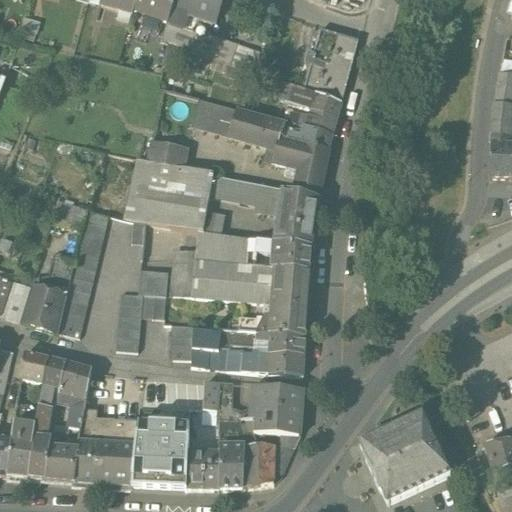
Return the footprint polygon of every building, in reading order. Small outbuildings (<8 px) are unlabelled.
[(135,0),(101,0),(99,10),(130,19),(132,14),(135,0)] [(176,0),(135,0),(132,14),(168,27),(176,0)] [(221,0),(176,0),(168,27),(167,28),(182,33),(186,19),(211,28),(221,0)] [(182,33),(167,28),(161,47),(254,78),(258,65),(262,56),(206,37),(204,40),(182,33)] [(358,44),(319,33),(312,57),(306,56),(302,68),(309,69),(302,93),(340,106),(358,44)] [(494,109),(511,110),(511,66),(502,64),(494,109)] [(283,73),(258,65),(254,78),(284,87),(285,83),(280,81),(283,73)] [(302,93),(287,89),(282,104),(311,113),(310,117),(335,126),(340,106),(302,93)] [(181,171),(191,130),(198,103),(163,94),(147,164),(181,171)] [(236,113),(198,103),(191,130),(228,140),(236,115),(236,113)] [(511,149),(509,149),(511,114),(511,110),(494,109),(491,148),(489,181),(511,181),(511,149)] [(328,154),(296,145),(295,147),(281,143),(285,129),(236,115),(228,140),(266,151),(262,163),(299,174),(293,196),(318,202),(328,154)] [(335,126),(310,117),(309,121),(289,115),(286,127),(290,128),(292,124),(307,127),(306,133),(331,139),(335,126)] [(306,133),(303,132),(301,138),(291,135),(289,143),(296,145),(328,154),(331,139),(306,133)] [(147,164),(137,162),(124,222),(136,225),(141,203),(206,215),(209,196),(212,179),(212,177),(181,171),(147,164)] [(282,193),(212,179),(209,196),(257,206),(256,214),(278,217),(282,193)] [(293,196),(282,193),(278,217),(274,245),(311,251),(318,202),(293,196)] [(206,215),(141,203),(136,225),(202,235),(206,215)] [(86,214),(57,206),(50,227),(81,235),(86,214)] [(69,286),(58,337),(79,342),(108,220),(86,214),(81,235),(69,286)] [(274,245),(251,242),(248,268),(255,269),(256,257),(272,258),(271,270),(276,271),(309,274),(311,251),(274,245)] [(309,274),(276,271),(270,338),(304,341),(310,274),(309,274)] [(13,279),(0,274),(0,317),(9,290),(10,290),(11,286),(13,279)] [(167,277),(140,274),(137,298),(141,299),(165,301),(167,277)] [(47,278),(42,293),(31,290),(30,293),(19,327),(57,338),(58,337),(69,286),(47,278)] [(30,293),(11,286),(10,290),(0,317),(0,320),(17,326),(30,293)] [(137,298),(120,297),(116,354),(137,356),(140,321),(141,299),(137,298)] [(165,301),(141,299),(140,321),(163,323),(165,301)] [(193,330),(171,329),(169,362),(191,364),(193,330)] [(270,338),(229,334),(228,337),(220,336),(219,347),(255,350),(255,356),(269,357),(304,359),(304,341),(270,338)] [(220,336),(195,335),(193,371),(208,372),(209,359),(204,359),(205,354),(218,354),(219,347),(220,336)] [(11,356),(0,353),(0,396),(2,397),(11,356)] [(48,363),(24,357),(19,381),(41,387),(48,363)] [(304,359),(269,357),(269,361),(241,358),(241,361),(242,361),(240,375),(268,378),(303,379),(304,359)] [(65,368),(48,363),(41,387),(40,398),(46,399),(58,401),(65,368)] [(91,375),(65,368),(58,401),(57,407),(84,413),(91,375)] [(203,414),(207,387),(182,385),(180,414),(188,415),(186,434),(202,434),(203,414)] [(232,388),(207,387),(203,414),(217,415),(217,428),(219,429),(218,451),(241,451),(242,451),(240,424),(252,424),(254,413),(249,416),(239,416),(232,413),(232,388)] [(299,394),(255,390),(254,413),(252,424),(253,437),(298,440),(302,397),(299,394)] [(34,401),(17,398),(13,426),(34,433),(36,423),(31,423),(34,401)] [(34,433),(33,436),(33,442),(27,482),(44,484),(51,443),(43,443),(47,434),(51,413),(44,411),(46,399),(40,398),(36,423),(34,433)] [(136,449),(135,457),(148,457),(152,411),(141,410),(139,425),(136,449)] [(422,418),(358,448),(386,508),(450,479),(422,418)] [(139,425),(83,422),(78,448),(71,486),(95,488),(101,447),(136,449),(139,425)] [(67,437),(52,436),(51,443),(44,484),(71,486),(78,448),(67,447),(67,437)] [(33,442),(11,440),(11,444),(5,480),(27,482),(33,442)] [(11,444),(0,442),(0,479),(5,480),(11,444)] [(493,479),(511,472),(511,443),(484,449),(493,479)] [(136,449),(101,447),(95,488),(116,490),(131,490),(135,457),(136,449)] [(254,450),(245,451),(242,493),(260,490),(260,474),(254,450)] [(260,474),(260,490),(273,489),(275,451),(254,450),(260,474)] [(241,451),(218,451),(218,456),(218,494),(242,493),(245,451),(242,451),(241,451)] [(218,494),(218,456),(188,455),(188,459),(186,493),(218,494)] [(148,457),(135,457),(131,490),(186,493),(188,459),(148,457)] [(498,496),(511,492),(511,472),(493,479),(498,496)] [(502,511),(511,511),(511,492),(498,496),(502,511)]
